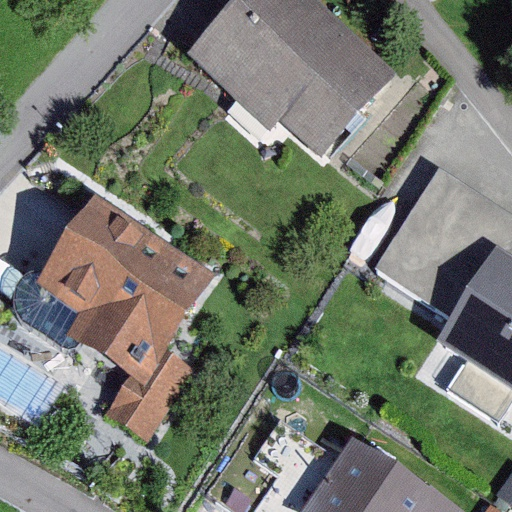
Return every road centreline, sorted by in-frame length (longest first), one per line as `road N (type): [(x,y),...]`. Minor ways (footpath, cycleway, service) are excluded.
road 1 (residential): [(0,158),(149,0)]
road 2 (residential): [(415,0),(511,113)]
